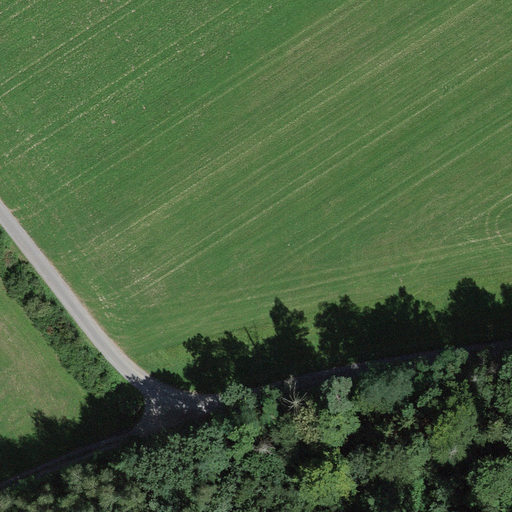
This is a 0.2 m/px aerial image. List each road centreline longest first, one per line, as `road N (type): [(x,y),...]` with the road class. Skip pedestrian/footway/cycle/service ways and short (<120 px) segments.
road 1 (track): [(511,348),(323,375),(175,417),(0,491)]
road 2 (track): [(175,417),(102,344),(0,211)]
